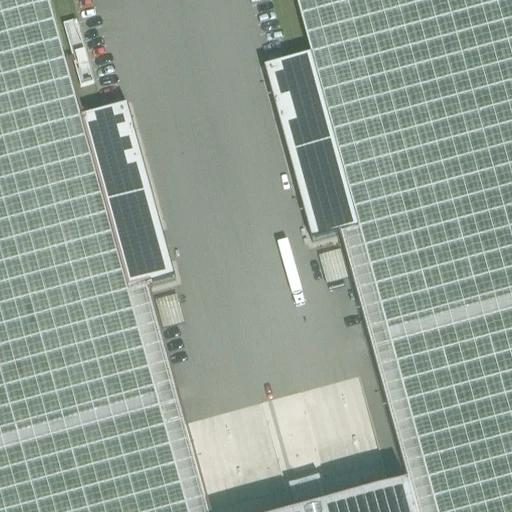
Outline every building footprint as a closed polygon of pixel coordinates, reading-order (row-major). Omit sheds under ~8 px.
[(0,0),(0,511),(206,511),(146,290),(125,294),(80,121),(46,0),(0,0)] [(511,511),(511,0),(295,0),(311,58),(357,231),(341,236),(410,488),(416,511),(511,511)] [(102,50),(123,44),(119,31),(99,37),(102,50)] [(311,58),(264,71),(312,244),(341,236),(357,231),(311,58)] [(124,87),(121,70),(95,76),(98,92),(124,87)] [(132,107),(135,120),(159,113),(155,100),(132,107)] [(127,108),(80,121),(125,294),(146,290),(175,282),(127,108)] [(141,127),(142,147),(153,146),(153,126),(141,127)] [(155,178),(157,188),(174,185),(172,174),(155,178)] [(171,253),(194,252),(193,243),(171,244),(171,253)] [(199,265),(175,268),(178,289),(202,286),(199,265)] [(294,511),(416,511),(410,488),(328,511),(319,480),(288,488),(294,511)]
